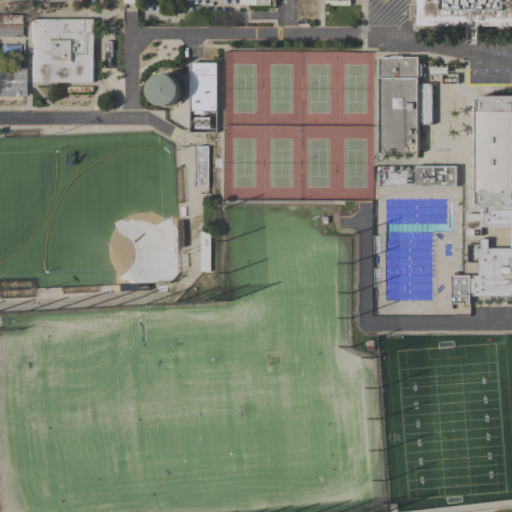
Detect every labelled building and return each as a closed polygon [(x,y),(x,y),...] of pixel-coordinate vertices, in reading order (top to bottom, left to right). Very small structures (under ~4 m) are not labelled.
[(294,0),(295,19),(315,19),(315,0),(294,0)] [(511,0),(511,26),(480,26),(480,44),(469,44),(469,25),(418,25),(417,0),(511,0)] [(405,3),(380,2),(380,9),(405,10),(405,3)] [(0,15),(20,15),(20,37),(0,37),(0,15)] [(93,82),(30,82),(30,19),(93,19),(93,82)] [(432,124),(418,124),(419,152),(381,153),(381,139),(378,139),(378,129),(380,129),(380,121),(378,121),(378,85),(380,85),(380,57),(390,57),(390,55),(402,55),(402,57),(419,57),(419,64),(422,64),(422,75),(418,75),(418,82),(431,82),(432,124)] [(217,111),(190,111),(190,62),(217,62),(217,111)] [(24,96),(0,96),(0,66),(24,66),(24,96)] [(178,100),(176,102),(174,104),(171,105),(169,106),(166,106),(163,106),(160,105),(158,104),(155,102),(153,100),(152,98),(150,95),(150,92),(149,90),(150,87),(150,84),(152,81),(153,79),(155,77),(157,75),(160,74),(163,74),(166,73),(168,74),(171,74),(174,75),(176,77),(178,79),(180,81),(181,84),(182,87),(182,89),(182,92),(181,95),(180,98),(178,100)] [(480,97),(480,96),(511,95),(511,300),(511,296),(470,296),(470,303),(452,304),(452,275),(478,275),(478,248),(480,248),(480,239),(488,239),(488,248),(510,248),(510,225),(481,226),(481,235),(466,235),(466,213),(480,213),(480,204),(475,204),(475,97),(480,97)] [(212,116),(202,116),(202,110),(189,110),(188,128),(211,129),(212,116)] [(208,186),(195,186),(195,146),(208,146),(208,186)] [(457,165),(457,185),(415,185),(415,165),(457,165)] [(210,230),(210,271),(201,271),(201,230),(210,230)]
